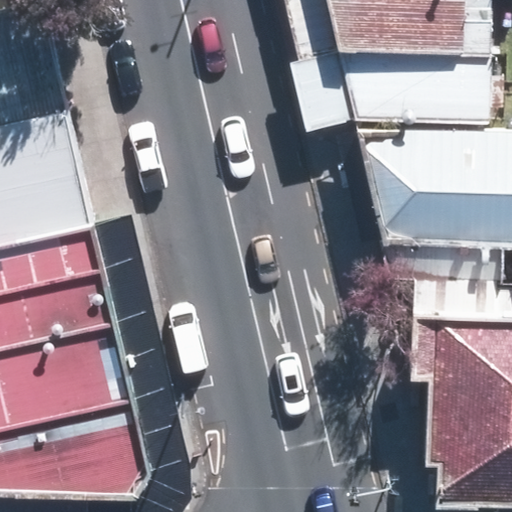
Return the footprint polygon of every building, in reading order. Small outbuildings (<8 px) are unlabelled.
[(0,0),(0,222),(108,197),(60,0),(0,0)] [(352,0),(360,31),(471,39),(474,0),(352,0)] [(471,39),(360,31),(371,109),(497,115),(499,41),(471,39)] [(511,115),(497,115),(371,109),(397,225),(511,232),(511,115)] [(0,222),(0,467),(158,464),(108,197),(0,222)] [(426,296),(433,296),(511,299),(511,232),(397,225),(404,267),(426,267),(426,296)] [(454,488),(511,491),(511,299),(433,296),(431,358),(449,359),(445,442),(457,444),(454,488)]
